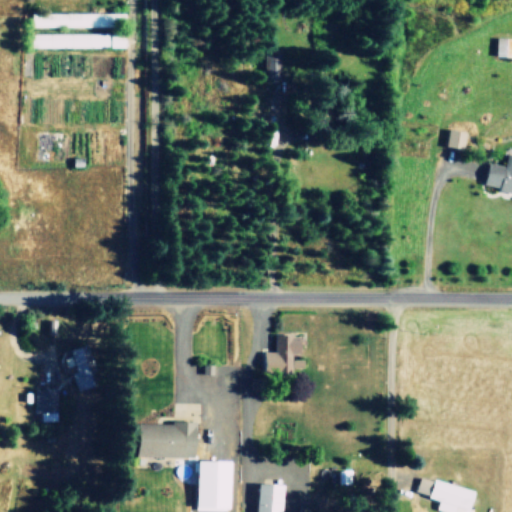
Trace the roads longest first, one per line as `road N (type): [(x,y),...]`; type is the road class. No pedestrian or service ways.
road 1 (residential): [(511,297),(0,295)]
road 2 (residential): [(156,296),(151,0)]
road 3 (residential): [(371,297),(390,511)]
